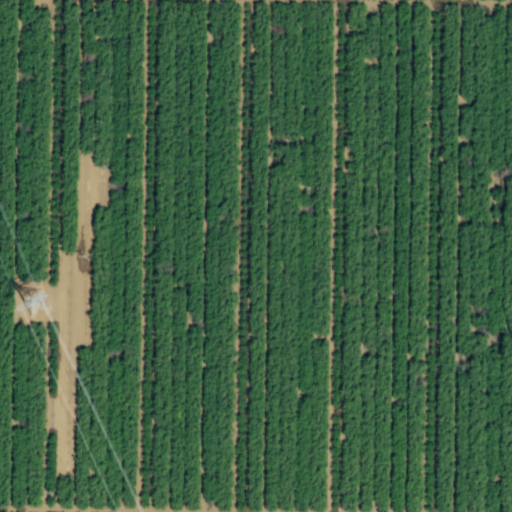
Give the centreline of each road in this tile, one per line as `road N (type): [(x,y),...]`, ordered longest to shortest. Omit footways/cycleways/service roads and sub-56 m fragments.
road 1 (track): [(433,511),(442,0)]
road 2 (track): [(62,0),(57,510)]
road 3 (track): [(0,509),(261,511)]
